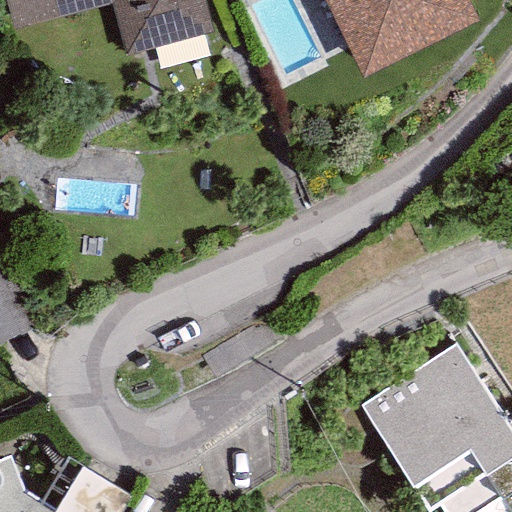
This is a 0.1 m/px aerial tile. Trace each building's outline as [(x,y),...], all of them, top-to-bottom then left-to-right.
[(2,0),(9,26),(111,2),(123,55),(210,34),(201,0),(2,0)] [(469,0),(328,0),(363,72),(477,17),(469,0)] [(0,241),(0,345),(41,325),(0,241)] [(256,325),(199,352),(214,377),(291,334),(256,325)] [(511,511),(511,431),(454,342),(359,403),(428,510),(440,502),(446,511),(511,511)] [(0,511),(107,511),(123,483),(64,452),(37,502),(19,492),(8,457),(0,459),(0,511)]
